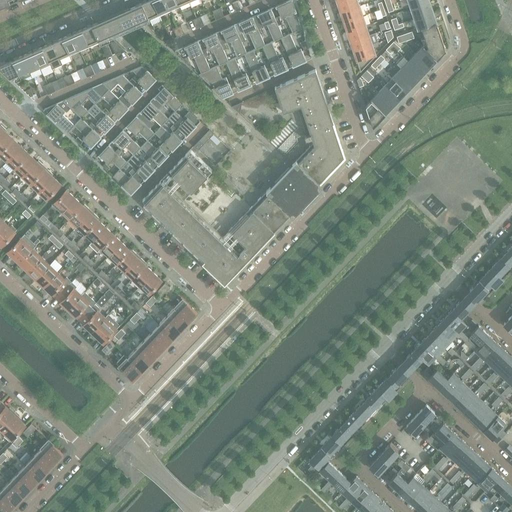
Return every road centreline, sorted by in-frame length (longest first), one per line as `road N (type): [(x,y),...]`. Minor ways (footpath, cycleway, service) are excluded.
road 1 (residential): [(381,346),(226,511)]
road 2 (residential): [(367,156),(220,308)]
road 3 (residential): [(449,0),(467,50),(367,156)]
road 4 (residential): [(131,402),(0,277)]
road 5 (residential): [(425,388),(357,463),(407,511)]
road 6 (residential): [(220,308),(118,211)]
road 7 (residential): [(15,111),(137,58)]
road 8 (residential): [(220,308),(131,402)]
road 9 (residential): [(118,211),(205,121)]
road 10 (residential): [(109,427),(199,511)]
road 11 (residential): [(73,167),(161,81)]
road 12 (residential): [(0,49),(111,0)]
